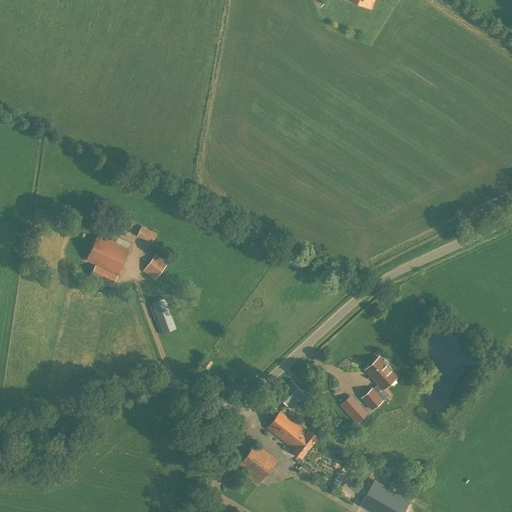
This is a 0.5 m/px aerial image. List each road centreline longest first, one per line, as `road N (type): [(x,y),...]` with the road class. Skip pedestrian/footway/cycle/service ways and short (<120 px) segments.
road 1 (tertiary): [(239,411),(377,282),(511,219)]
road 2 (unclassified): [(0,430),(149,384),(179,386),(239,411)]
